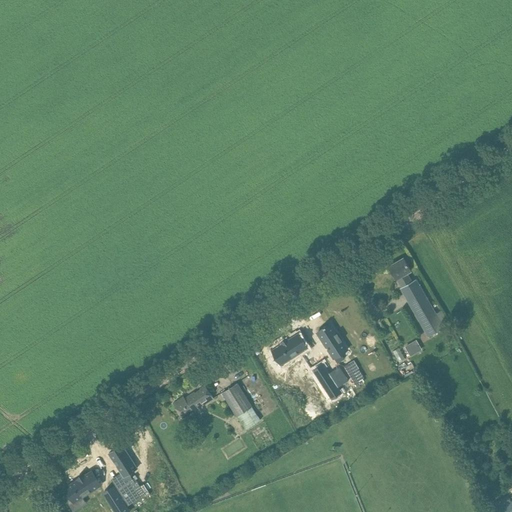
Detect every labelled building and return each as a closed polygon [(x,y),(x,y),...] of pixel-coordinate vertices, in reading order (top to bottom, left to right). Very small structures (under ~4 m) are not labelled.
[(412,272),(404,258),(389,267),(396,279),(397,279),(402,287),(412,281),(407,274),(412,272)] [(402,287),(400,288),(405,296),(420,323),(429,337),(445,328),(443,325),(447,322),(440,311),(436,313),(426,297),(418,282),(416,279),(412,281),(402,287)] [(331,323),(318,331),(323,339),(322,340),(333,358),(334,358),(337,363),(344,358),(341,353),(348,349),(331,323)] [(273,351),(270,352),(274,358),(276,356),(278,358),(275,360),(279,365),(281,364),(307,348),(298,334),(288,340),(282,344),(272,350),(273,351)] [(417,340),(405,347),(409,354),(421,347),(417,340)] [(400,348),(395,350),(399,362),(404,360),(400,348)] [(323,365),(313,371),(332,399),(341,392),(324,365),(323,365)] [(340,366),(329,373),(338,387),(349,380),(340,366)] [(438,405),(440,404),(422,370),(420,371),(438,405)] [(237,383),(222,393),(237,416),(245,430),(260,420),(237,383)] [(182,417),(213,397),(205,385),(199,388),(200,390),(195,393),(194,392),(182,400),(181,398),(173,403),(182,417)] [(122,445),(109,453),(121,472),(124,477),(131,472),(137,468),(126,450),(128,449),(126,445),(123,446),(122,445)] [(69,494),(64,497),(70,505),(100,486),(90,471),(65,488),(69,494)] [(117,489),(128,505),(141,497),(132,484),(130,480),(117,489)] [(118,493),(108,500),(115,511),(128,511),(130,511),(118,493)] [(507,496),(490,505),(493,511),(511,511),(511,501),(511,502),(507,496)]
